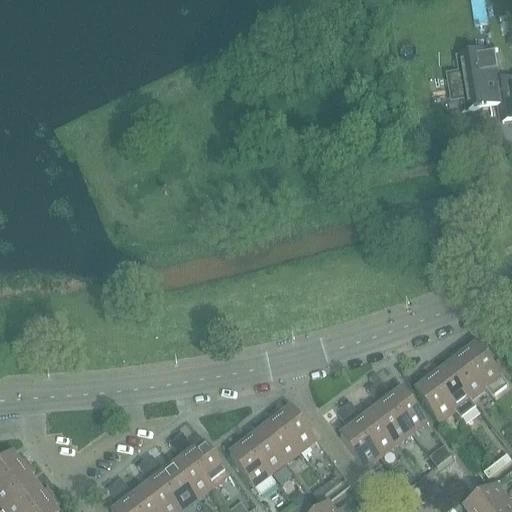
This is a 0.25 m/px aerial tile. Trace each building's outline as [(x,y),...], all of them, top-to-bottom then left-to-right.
[(459,75),(447,77),(451,101),(465,99),(467,113),(499,108),(502,124),(496,125),(496,126),(511,123),(511,80),(499,83),(494,53),(456,59),(459,75)] [(503,380),(478,347),(469,354),(465,349),(458,354),(487,392),(503,380)] [(487,392),(458,354),(451,360),(455,365),(447,371),(471,404),(487,392)] [(471,404),(447,371),(438,377),(434,372),(427,377),(456,415),(471,404)] [(456,415),(427,377),(420,383),(424,388),(415,395),(440,427),(456,415)] [(381,382),(374,388),(411,438),(427,425),(403,393),(394,400),(381,382)] [(411,438),(374,388),(367,393),(379,410),(371,417),(396,449),(411,438)] [(350,405),(343,411),(381,461),(396,449),(371,417),(363,423),(350,405)] [(317,444),(292,411),(283,418),(279,413),(272,418),(301,456),(317,444)] [(381,461),(343,411),(336,416),(349,433),(340,440),(365,473),(381,461)] [(301,456),(272,418),(265,424),(269,429),(261,435),(285,468),(301,456)] [(285,468),(261,435),(253,441),(248,436),(241,442),(270,479),(285,468)] [(182,436),(175,441),(213,491),(229,479),(205,447),(196,453),(182,436)] [(213,491),(175,441),(168,447),(181,464),(173,470),(198,503),(213,491)] [(275,486),(270,479),(241,442),(234,447),(238,452),(230,459),(259,498),(275,486)] [(0,465),(0,490),(29,468),(24,461),(18,465),(12,456),(0,465)] [(506,458),(495,467),(500,473),(511,464),(506,458)] [(152,459),(145,465),(180,511),(185,511),(198,503),(173,470),(165,477),(152,459)] [(180,511),(145,465),(138,470),(151,487),(142,493),(156,511),(180,511)] [(500,473),(495,467),(483,475),(488,482),(500,473)] [(34,475),(29,468),(0,490),(0,508),(2,511),(3,511),(35,488),(29,479),(34,475)] [(341,486),(337,480),(325,489),(330,495),(341,486)] [(121,482),(114,488),(132,511),(156,511),(142,493),(134,500),(121,482)] [(496,486),(464,510),(465,511),(494,511),(508,502),(496,486)] [(42,496),(35,488),(3,511),(35,511),(52,499),(47,492),(42,496)] [(132,511),(114,488),(107,493),(120,510),(117,511),(132,511)] [(330,495),(325,489),(313,497),(318,504),(330,495)] [(58,506),(52,499),(35,511),(53,511),(52,510),(58,506)] [(249,511),(274,511),(269,501),(249,511)] [(511,511),(511,506),(508,502),(494,511),(511,511)] [(306,503),(294,511),(307,511),(311,509),(306,503)] [(320,511),(354,511),(357,510),(351,503),(339,511),(330,511),(327,507),(320,511)]
